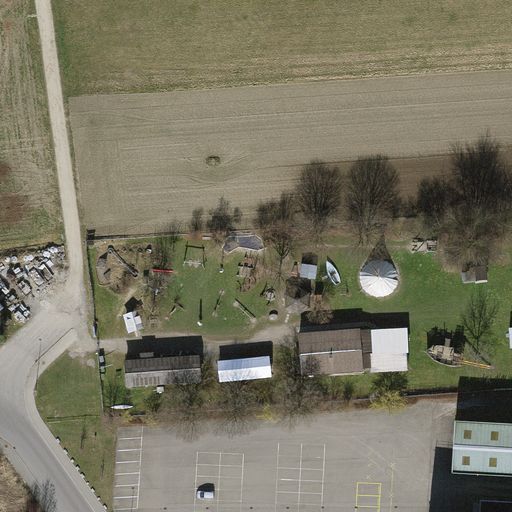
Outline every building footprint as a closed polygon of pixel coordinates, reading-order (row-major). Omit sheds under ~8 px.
[(373,328),(375,371),(411,370),(409,327),(373,328)] [(371,330),(297,336),(301,378),(375,371),(371,330)] [(273,356),(220,358),(221,379),(274,377),(273,356)] [(202,359),(126,363),(128,391),(203,387),(202,359)] [(511,427),(455,425),(452,478),(511,480),(511,427)] [(511,511),(511,504),(480,502),(479,511),(511,511)]
